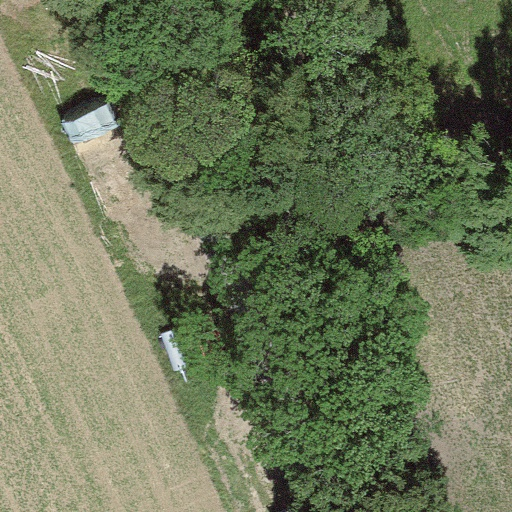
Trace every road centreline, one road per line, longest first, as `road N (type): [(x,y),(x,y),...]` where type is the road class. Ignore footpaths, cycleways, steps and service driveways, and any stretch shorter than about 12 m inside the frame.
road 1 (residential): [(342,511),(101,0)]
road 2 (track): [(225,263),(282,0)]
